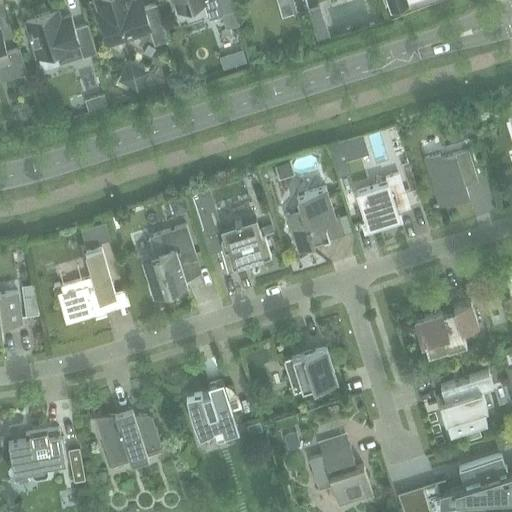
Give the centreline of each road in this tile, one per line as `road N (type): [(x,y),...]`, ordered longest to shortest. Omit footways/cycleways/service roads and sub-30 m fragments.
road 1 (tertiary): [(0,179),(435,43)]
road 2 (residential): [(0,377),(66,367),(347,280)]
road 3 (residential): [(400,452),(347,280)]
road 4 (residential): [(347,280),(511,228)]
